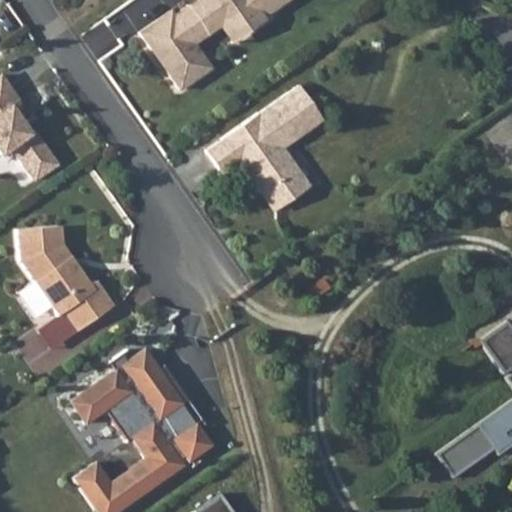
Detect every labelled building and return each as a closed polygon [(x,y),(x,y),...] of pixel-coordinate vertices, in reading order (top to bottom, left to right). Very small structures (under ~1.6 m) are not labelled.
[(172,12),(141,33),(153,51),(156,50),(169,70),(167,71),(180,91),(211,69),(195,45),(209,35),(198,20),(214,9),(229,12),(246,37),(267,23),(264,19),(281,8),(276,0),(202,0),(204,1),(191,10),(190,7),(175,17),(172,12)] [(198,20),(209,35),(221,27),(234,45),(246,37),(229,12),(214,9),(198,20)] [(156,50),(153,51),(167,71),(169,70),(156,50)] [(511,65),(500,75),(511,91),(511,65)] [(17,101),(0,76),(0,154),(11,147),(34,180),(56,165),(32,131),(28,134),(9,107),(17,101)] [(299,86),(205,150),(222,174),(239,162),(242,160),(247,168),(244,170),(258,191),(265,192),(276,209),(306,189),(294,172),(296,166),(283,148),(323,120),(299,86)] [(511,107),(485,126),(511,164),(511,107)] [(242,160),(239,162),(244,170),(247,168),(242,160)] [(310,186),(296,166),(294,172),(306,189),(310,186)] [(265,192),(258,191),(273,212),(276,209),(265,192)] [(77,330),(113,305),(96,281),(90,284),(62,244),(60,226),(16,229),(19,259),(57,315),(64,311),(77,330)] [(144,349),(127,360),(121,352),(108,361),(114,369),(70,400),(85,422),(104,409),(126,441),(131,438),(145,458),(109,483),(94,462),(72,477),(96,511),(113,511),(182,464),(179,460),(185,456),(174,439),(196,424),(181,403),(187,398),(164,366),(158,370),(144,349)] [(496,456),(511,444),(511,373),(505,379),(511,389),(511,400),(500,408),(433,456),(451,479),(492,452),(496,456)] [(511,389),(505,379),(488,391),(500,408),(511,400),(511,389)] [(196,424),(174,439),(185,456),(188,460),(210,445),(196,424)] [(232,511),(219,492),(190,511),(232,511)]
